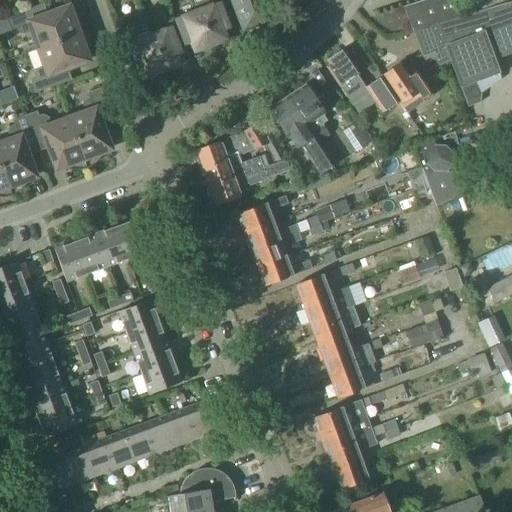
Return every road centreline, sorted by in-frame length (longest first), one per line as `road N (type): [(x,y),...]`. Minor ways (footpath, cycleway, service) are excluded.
road 1 (residential): [(285,511),(164,166)]
road 2 (residential): [(164,166),(163,133),(302,53),(350,0)]
road 3 (unknown): [(164,166),(104,0)]
road 4 (residential): [(0,221),(164,166)]
